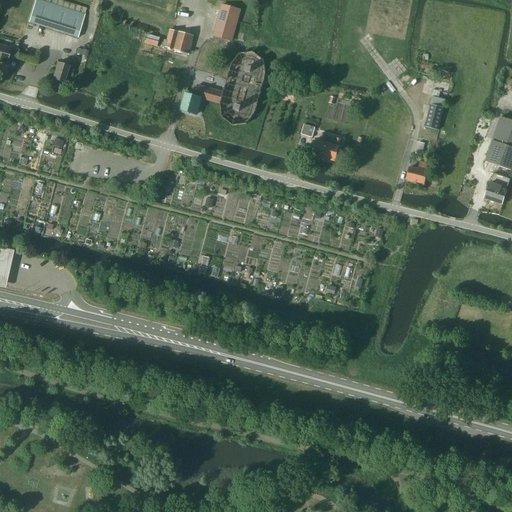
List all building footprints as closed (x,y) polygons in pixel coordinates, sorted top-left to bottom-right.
[(34,0),(27,23),(76,39),(84,15),(37,0),(34,0)] [(223,5),(214,36),(232,41),(241,10),(223,5)] [(165,47),(188,53),(192,36),(170,30),(165,47)] [(145,43),(156,46),(159,37),(147,34),(145,43)] [(0,61),(6,64),(11,48),(0,44),(0,61)] [(13,49),(11,58),(16,60),(19,50),(13,49)] [(182,112),(188,114),(189,113),(196,115),(201,98),(221,103),(222,117),(233,126),(247,124),(255,113),(266,75),(264,62),(253,53),(240,55),(231,66),(223,93),(197,86),(195,96),(186,93),(181,111),(183,111),(182,112)] [(57,63),(53,80),(64,83),(69,67),(57,63)] [(286,86),(284,94),(299,98),(301,90),(286,86)] [(434,97),(426,127),(438,130),(440,121),(441,116),(445,100),(439,99),(441,92),(433,90),(432,97),(434,97)] [(508,178),(494,173),(490,185),(490,184),(485,196),(489,198),(488,200),(502,205),(507,191),(511,177),(511,120),(501,117),(486,161),(511,170),(508,178)] [(301,135),(312,138),(315,128),(304,125),(301,135)] [(315,156),(325,159),(330,143),(325,142),(326,135),(321,134),(315,156)] [(330,143),(325,159),(336,162),(342,139),(337,138),(335,145),(330,143)] [(61,148),(63,142),(55,139),(53,146),(61,148)] [(419,142),(416,153),(422,155),(425,144),(419,142)] [(427,170),(428,164),(420,161),(418,170),(410,167),(407,180),(424,184),(428,170),(427,170)] [(37,183),(35,192),(40,193),(43,184),(37,183)] [(205,207),(211,208),(214,200),(208,198),(205,207)] [(375,237),(382,238),(384,230),(378,229),(375,237)] [(0,246),(0,285),(6,287),(14,249),(0,246)] [(327,286),(326,291),(327,292),(334,294),(336,288),(329,286),(327,286)]
